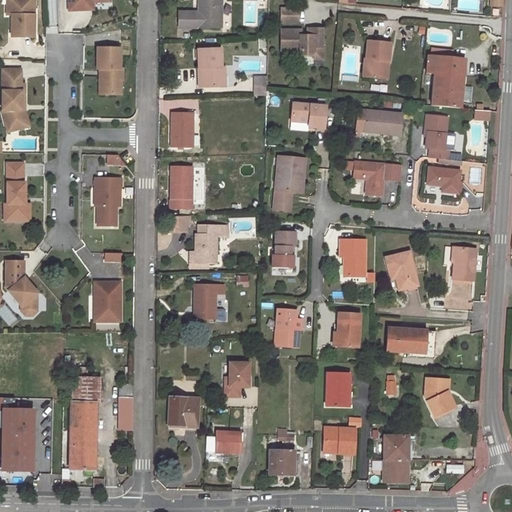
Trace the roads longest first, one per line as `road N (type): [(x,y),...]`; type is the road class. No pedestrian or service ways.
road 1 (unclassified): [(146,135),(141,505)]
road 2 (unclassified): [(215,507),(478,503)]
road 3 (unclassified): [(497,280),(491,421),(505,474)]
road 4 (unclassified): [(511,64),(500,225)]
road 5 (unclassified): [(149,0),(146,135)]
